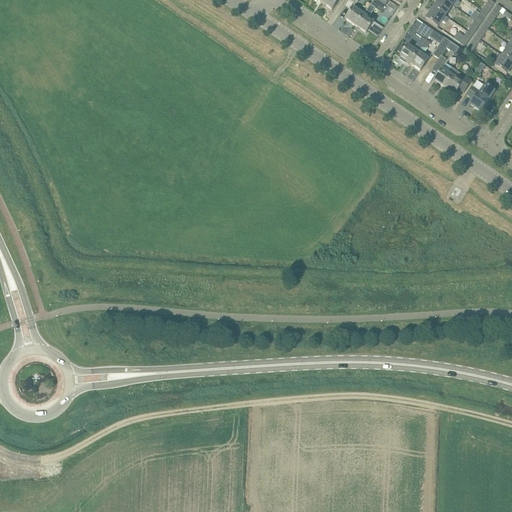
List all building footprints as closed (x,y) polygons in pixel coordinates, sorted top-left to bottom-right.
[(324,0),(322,4),(332,11),(339,0),(324,0)] [(349,0),(345,7),(349,10),(353,5),(356,6),(360,0),(349,0)] [(364,16),(356,27),(366,34),(374,23),(368,19),(375,9),(381,13),(389,1),(387,0),(374,0),(370,6),(364,16)] [(442,0),(439,0),(433,9),(445,17),(452,7),(442,0)] [(489,0),(482,11),(487,14),(494,4),(489,0)] [(497,6),(490,17),(495,20),(499,13),(510,21),(511,18),(511,17),(501,10),(502,9),(497,6)] [(345,20),(356,27),(364,16),(353,8),(345,20)] [(445,17),(433,9),(426,20),(437,28),(442,22),(445,25),(449,20),(445,17)] [(471,19),(475,22),(479,25),(487,14),(482,11),(479,15),(475,13),(471,19)] [(490,17),(483,28),(487,31),(495,20),(490,17)] [(475,22),(467,33),(472,36),(479,25),(475,22)] [(400,58),(410,65),(426,42),(429,38),(433,31),(423,24),(416,35),(421,38),(414,50),(408,46),(400,58)] [(483,28),(475,38),(480,42),(487,31),(483,28)] [(433,31),(429,38),(436,43),(441,36),(433,31)] [(472,36),(467,33),(460,44),(464,47),(472,36)] [(480,42),(475,38),(468,49),(472,52),(480,42)] [(432,70),(441,57),(446,49),(451,43),(444,39),(432,56),(439,60),(432,70)] [(426,42),(410,65),(421,72),(431,57),(430,57),(425,53),(431,45),(426,42)] [(511,47),(509,46),(502,57),(511,63),(511,47)] [(441,57),(432,70),(437,74),(446,61),(441,57)] [(511,67),(511,63),(502,57),(495,68),(506,76),(511,67)] [(440,73),(434,81),(444,88),(456,72),(446,64),(442,70),(440,73)] [(456,72),(444,88),(455,95),(458,90),(463,94),(471,82),(466,79),(465,81),(459,77),(461,75),(456,72)] [(483,98),(487,92),(479,86),(474,93),(478,95),(470,106),(481,113),(489,102),(483,98)]
